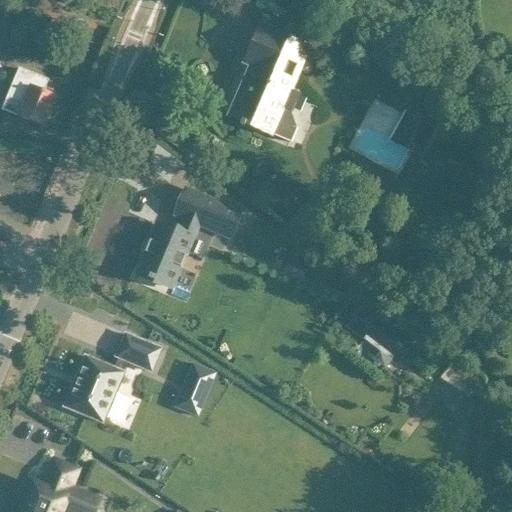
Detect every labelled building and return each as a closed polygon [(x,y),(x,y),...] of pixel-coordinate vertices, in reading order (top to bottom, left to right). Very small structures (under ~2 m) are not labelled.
[(250,126),(290,143),(296,128),(289,113),(296,97),(289,94),(308,49),(259,28),(245,62),(254,66),(231,118),(250,126)] [(2,110),(25,120),(44,128),(56,98),(44,93),(49,81),(19,68),(2,110)] [(439,131),(404,112),(388,141),(422,160),(439,131)] [(147,253),(139,274),(172,287),(198,223),(229,236),(238,213),(186,192),(177,215),(186,219),(180,234),(159,226),(152,242),(150,242),(146,253),(147,253)] [(298,250),(294,259),(305,263),(308,255),(298,250)] [(412,343),(365,307),(350,327),(397,363),(412,343)] [(119,359),(114,370),(122,374),(127,363),(150,373),(159,350),(125,336),(116,358),(119,359)] [(85,358),(64,408),(101,423),(122,374),(114,370),(85,358)] [(452,363),(440,379),(469,401),(481,385),(452,363)] [(192,364),(181,391),(206,401),(217,374),(192,364)] [(59,511),(60,509),(66,511),(82,511),(89,496),(69,488),(75,472),(55,463),(44,491),(34,487),(23,511),(59,511)]
